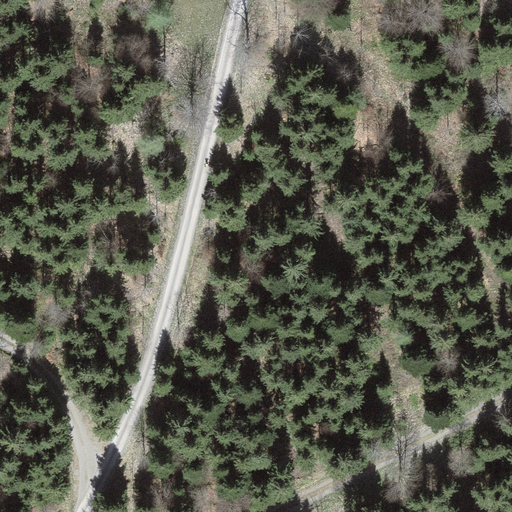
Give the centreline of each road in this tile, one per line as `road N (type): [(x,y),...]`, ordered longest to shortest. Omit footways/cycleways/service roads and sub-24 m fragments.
road 1 (track): [(238,0),(151,359),(128,423),(79,511)]
road 2 (track): [(270,511),(511,391)]
road 3 (track): [(92,489),(46,376),(0,336)]
